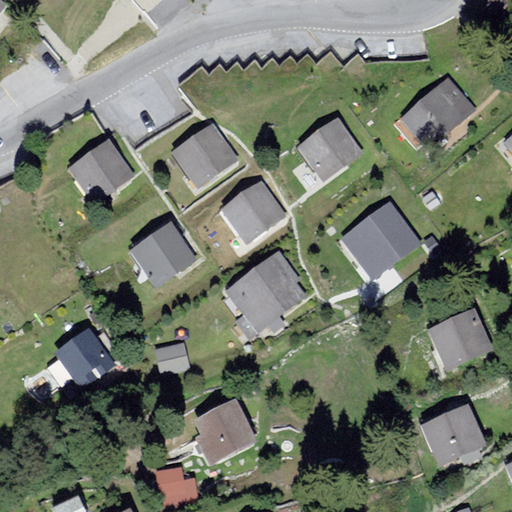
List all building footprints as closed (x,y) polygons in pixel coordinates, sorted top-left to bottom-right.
[(0,6),(0,32),(13,17),(0,6)] [(456,86),(405,126),(433,161),(484,122),(456,86)] [(345,129),(309,153),(332,188),(367,164),(345,129)] [(217,131),(175,162),(201,197),(243,166),(217,131)] [(117,152),(73,180),(97,216),(140,187),(117,152)] [(268,188),(225,220),(250,253),(293,221),(268,188)] [(397,213),(346,248),(375,289),(426,254),(397,213)] [(178,233),(136,260),(162,299),(204,271),(178,233)] [(286,266),(231,304),(258,343),(313,305),(286,266)] [(479,322),(433,339),(448,381),(495,364),(479,322)] [(92,343),(53,370),(74,401),(113,374),(92,343)] [(189,354),(156,361),(161,384),(193,378),(189,354)] [(247,410),(199,430),(216,469),(264,450),(247,410)] [(473,418),(451,428),(466,461),(488,452),(473,418)] [(511,465),(502,471),(511,489),(511,465)] [(186,467),(159,470),(163,509),(202,505),(200,479),(187,480),(186,467)]
